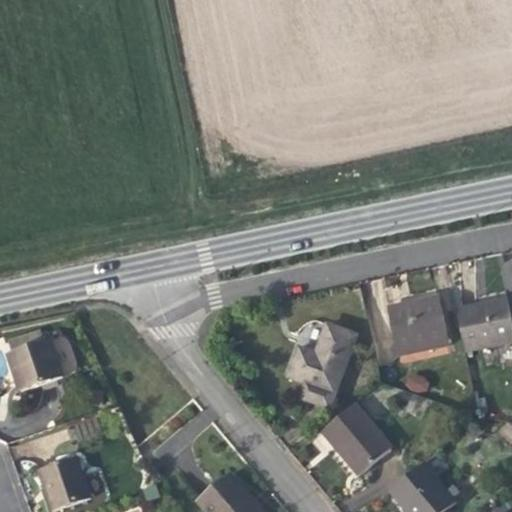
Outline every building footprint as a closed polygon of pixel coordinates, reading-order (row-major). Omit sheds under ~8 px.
[(414,301),(389,306),(399,356),(450,345),(439,296),(414,301)] [(457,309),(466,353),(482,349),(485,364),(511,358),(511,317),(508,299),(484,303),(457,309)] [(357,335),(328,324),(322,340),(317,353),(301,347),(290,377),(335,394),(357,335)] [(51,340),(9,354),(21,392),(43,385),(64,378),(51,340)] [(415,372),(406,382),(420,394),(429,384),(415,372)] [(356,403),(322,431),(342,456),(359,476),(393,449),(356,403)] [(78,457),(40,470),(47,492),(53,511),(55,511),(92,500),(78,457)] [(424,463),(389,492),(406,511),(445,511),(457,502),(424,463)] [(256,511),(245,497),(248,494),(232,475),(199,502),(207,511),(256,511)] [(503,511),(495,502),(484,511),(503,511)]
